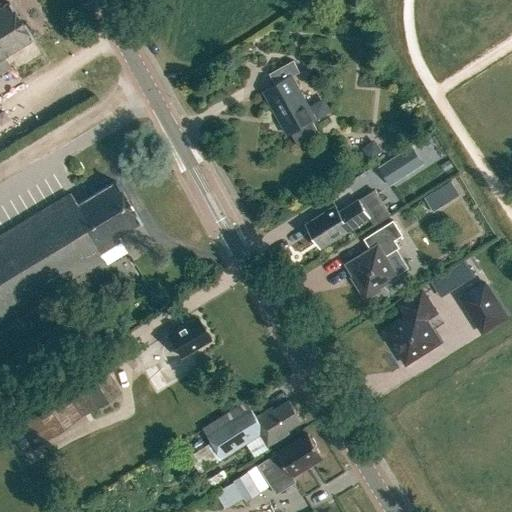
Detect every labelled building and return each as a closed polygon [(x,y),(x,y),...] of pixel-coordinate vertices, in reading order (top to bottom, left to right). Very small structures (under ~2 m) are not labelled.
[(32,37),(9,0),(0,5),(0,71),(10,65),(3,54),(32,37)] [(269,72),(276,83),(263,90),(288,134),(291,132),(298,144),(320,132),(313,120),(316,118),(292,75),(300,70),(293,59),(269,72)] [(361,148),(370,159),(381,149),(374,141),(369,141),(361,148)] [(401,154),(380,167),(391,184),(412,171),(401,154)] [(140,220),(116,180),(76,203),(70,193),(0,234),(0,319),(103,257),(100,252),(121,239),(117,234),(140,220)] [(441,187),(425,196),(434,210),(449,201),(441,187)] [(390,215),(375,190),(360,200),(359,199),(339,211),(335,205),(306,223),(321,246),(370,216),(375,224),(390,215)] [(409,268),(396,248),(399,246),(395,238),(403,233),(393,218),(371,232),(377,243),(346,262),(358,281),(356,282),(365,298),(381,288),(380,286),(398,274),(409,268)] [(465,260),(445,273),(454,288),(475,275),(465,260)] [(483,330),(507,314),(485,281),(461,296),(483,330)] [(406,362),(440,340),(426,318),(437,311),(422,288),(400,302),(407,314),(385,328),(406,362)] [(196,316),(167,334),(169,337),(177,351),(181,356),(182,355),(210,339),(196,316)] [(0,416),(25,453),(121,391),(103,363),(57,393),(49,383),(0,415),(0,416)] [(199,471),(222,457),(265,429),(273,442),(289,431),(288,429),(301,420),(289,400),(274,409),(273,406),(257,416),(247,399),(203,427),(211,440),(188,454),(199,471)] [(294,472),(322,455),(308,433),(260,462),(278,491),(298,479),(294,472)] [(233,480),(244,498),(246,501),(260,491),(248,470),(233,479),(233,480)] [(227,508),(244,498),(233,480),(216,491),(227,508)]
